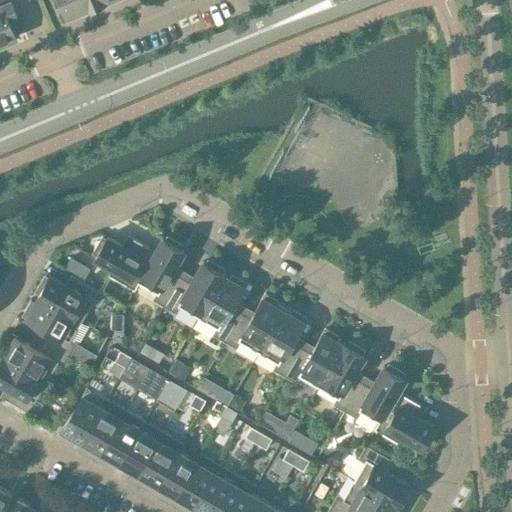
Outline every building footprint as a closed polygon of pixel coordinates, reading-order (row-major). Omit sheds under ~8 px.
[(16,34),(9,17),(17,14),(11,0),(0,0),(0,42),(19,35),(18,33),(16,34)] [(84,0),(60,0),(66,13),(64,14),(65,16),(87,6),(84,0)] [(134,288),(139,281),(138,281),(156,249),(133,236),(127,246),(107,235),(106,238),(102,236),(93,251),(97,253),(95,256),(112,266),(108,273),(134,288)] [(163,304),(164,305),(182,275),(172,269),(184,249),(180,247),(182,244),(167,235),(165,239),(162,237),(156,249),(138,281),(139,281),(157,292),(154,297),(164,303),(163,304)] [(71,256),(65,267),(74,271),(80,261),(71,256)] [(178,304),(198,316),(223,272),(221,271),(223,267),(208,259),(206,262),(203,260),(191,280),(182,275),(164,305),(165,305),(166,304),(175,310),(178,304)] [(223,339),(224,340),(242,310),(232,304),(245,281),(232,273),(232,272),(231,271),(228,276),(224,273),(224,272),(223,272),(198,316),(217,327),(214,332),(224,338),(223,339)] [(39,292),(38,294),(82,319),(93,300),(98,303),(104,293),(105,294),(106,292),(76,275),(70,285),(50,274),(48,277),(45,275),(36,290),(39,292)] [(239,339),(258,351),(285,304),(265,292),(251,315),(242,310),(224,340),(225,340),(226,339),(236,345),(239,339)] [(46,326),(40,336),(71,354),(71,353),(70,352),(76,342),(70,339),(82,319),(38,294),(38,295),(36,300),(31,297),(30,299),(31,299),(23,313),(46,326)] [(284,374),(284,375),(302,344),(292,339),(306,316),(285,304),(258,351),(278,362),(275,367),(284,373),(284,374)] [(299,374),(318,386),(344,342),(343,341),(343,342),(338,340),(341,335),(339,334),(339,335),(325,327),(312,350),(302,344),(284,375),(285,375),(286,374),(296,379),(299,374)] [(116,329),(112,337),(123,343),(124,333),(116,329)] [(3,354),(47,380),(58,360),(63,363),(69,353),(70,354),(71,354),(40,336),(35,346),(12,332),(4,346),(3,345),(2,347),(7,350),(4,354),(3,354)] [(344,409),(345,410),(362,379),(353,374),(364,354),(361,352),(363,349),(348,340),(346,343),(344,342),(318,386),(338,397),(335,402),(345,408),(344,409)] [(145,341),(140,351),(150,356),(155,347),(145,341)] [(125,366),(131,355),(120,349),(114,360),(125,366)] [(47,380),(3,354),(2,357),(0,355),(0,379),(11,386),(5,397),(35,414),(36,413),(35,412),(41,402),(35,399),(47,380)] [(131,355),(125,366),(135,372),(141,361),(131,355)] [(170,370),(183,378),(190,366),(176,359),(170,370)] [(359,409),(378,420),(379,420),(397,389),(398,389),(405,377),(402,375),(404,372),(389,363),(387,367),(383,365),(372,385),(362,379),(345,410),(346,409),(356,414),(359,409)] [(162,387),(168,377),(157,371),(151,381),(162,387)] [(168,377),(162,387),(172,393),(178,383),(168,377)] [(63,428),(82,439),(107,396),(87,385),(63,428)] [(222,386),(215,397),(217,398),(227,404),(234,392),(222,386)] [(379,420),(378,420),(374,427),(400,442),(404,435),(421,445),(423,442),(427,444),(435,429),(432,427),(434,424),(414,412),(420,402),(398,389),(397,389),(379,420)] [(195,393),(189,403),(199,409),(205,399),(195,393)] [(243,402),(242,398),(235,394),(230,403),(239,409),(243,402)] [(82,439),(101,450),(125,407),(107,396),(82,439)] [(221,415),(227,404),(217,398),(211,408),(221,415)] [(227,404),(221,415),(231,421),(237,410),(227,404)] [(101,450),(119,461),(144,418),(125,407),(101,450)] [(286,421),(283,419),(276,431),(287,438),(299,418),(290,413),(286,421)] [(119,461),(138,471),(163,429),(144,418),(119,461)] [(255,441),(261,431),(251,425),(245,435),(255,441)] [(304,433),(295,428),(289,439),(298,445),(304,433)] [(138,471),(157,482),(176,449),(177,449),(182,440),(163,429),(138,471)] [(261,431),(255,441),(266,447),(272,437),(261,431)] [(344,439),(337,442),(340,449),(347,446),(344,439)] [(366,458),(354,478),(398,503),(399,501),(402,503),(411,488),(408,486),(410,483),(390,471),(396,461),(366,443),(365,445),(366,445),(360,455),(366,458)] [(293,463),(299,453),(288,447),(282,457),(293,463)] [(157,482),(175,493),(195,459),(177,449),(176,449),(157,482)] [(175,493),(194,504),(219,461),(200,451),(195,459),(175,493)] [(299,453),(293,463),(303,469),(309,459),(299,453)] [(339,453),(332,456),(335,463),(342,460),(339,453)] [(194,504),(208,511),(214,511),(237,472),(219,461),(194,504)] [(214,511),(239,511),(251,492),(252,492),(256,483),(237,472),(214,511)] [(331,503),(330,504),(344,511),(365,511),(366,511),(396,511),(398,511),(398,510),(394,508),(396,503),(397,504),(398,503),(354,478),(343,497),(338,494),(332,504),(331,503)] [(0,511),(11,492),(0,485),(0,511)] [(239,511),(264,511),(269,503),(252,492),(251,492),(239,511)] [(8,511),(34,511),(36,510),(28,506),(30,502),(18,496),(8,511)] [(285,511),(269,503),(264,511),(285,511)]
